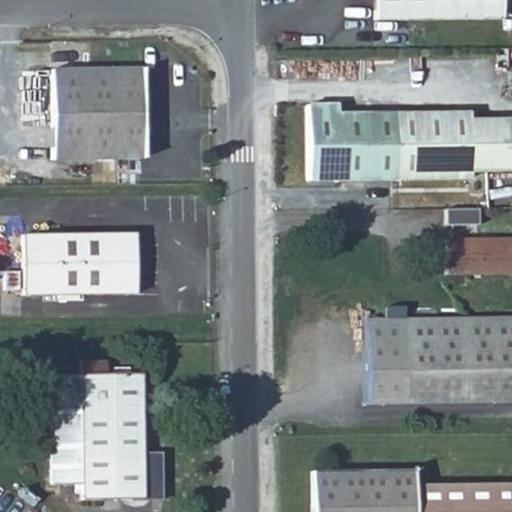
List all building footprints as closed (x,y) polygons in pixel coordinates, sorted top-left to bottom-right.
[(498,0),(372,0),(372,18),(498,17),(498,0)] [(136,69),(45,70),(46,160),(137,159),(136,69)] [(334,99),(326,99),(304,99),(304,172),(465,171),(465,163),(508,163),(508,148),(494,148),(493,139),(499,139),(499,116),(465,116),(465,108),(334,109),(334,99)] [(476,207),(443,207),(443,224),(476,223),(476,207)] [(131,233),(18,233),(19,295),(131,294),(131,233)] [(511,236),(444,237),(444,273),(511,272),(511,236)] [(366,406),(511,401),(511,315),(363,321),(366,406)] [(83,462),(81,373),(52,373),(50,462),(83,462)] [(143,374),(81,373),(83,462),(84,497),(143,497),(143,374)] [(410,468),(308,470),(308,511),(511,511),(511,489),(511,482),(410,483),(410,468)]
